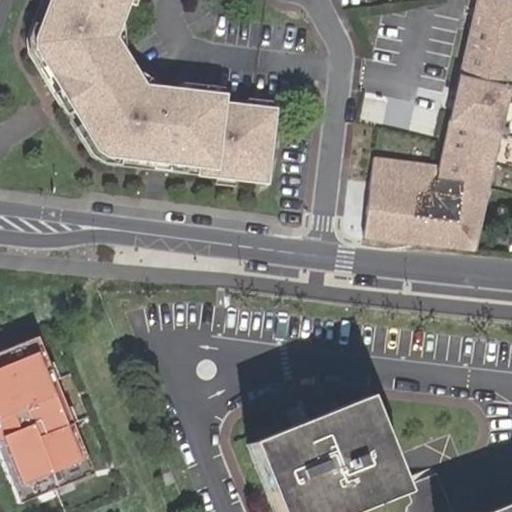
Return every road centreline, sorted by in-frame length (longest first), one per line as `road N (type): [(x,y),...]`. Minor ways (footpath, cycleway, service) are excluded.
road 1 (residential): [(0,221),(321,254)]
road 2 (residential): [(321,254),(342,56),(319,0)]
road 3 (residential): [(321,254),(511,275)]
